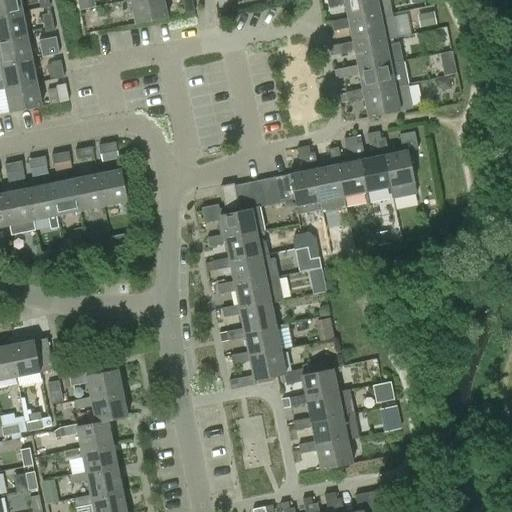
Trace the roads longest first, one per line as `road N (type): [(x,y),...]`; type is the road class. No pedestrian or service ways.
road 1 (residential): [(232,38),(315,23),(335,131),(255,150)]
road 2 (residential): [(293,494),(272,388),(181,406)]
road 3 (residential): [(0,151),(126,127),(154,145),(162,175)]
road 4 (residential): [(0,292),(166,305)]
road 5 (residential): [(162,175),(166,305)]
road 6 (residential): [(183,171),(166,50)]
